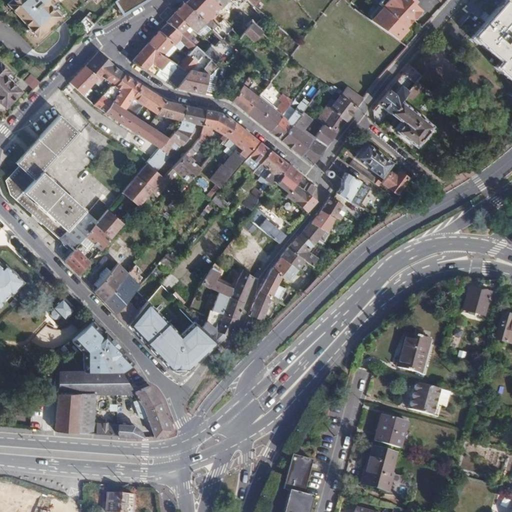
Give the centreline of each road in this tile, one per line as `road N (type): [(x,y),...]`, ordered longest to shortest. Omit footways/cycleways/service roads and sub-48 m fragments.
road 1 (residential): [(175,404),(239,327),(259,274),(324,196),(312,174)]
road 2 (unclassified): [(175,404),(0,205)]
road 3 (residential): [(96,42),(168,92),(228,108),(312,174)]
road 4 (secondary): [(379,273),(240,432)]
road 5 (primary): [(379,273),(225,417)]
road 6 (primary): [(186,442),(144,450),(0,440)]
road 7 (primary): [(0,462),(178,467)]
road 8 (residential): [(356,120),(456,0)]
road 9 (residential): [(324,511),(360,374)]
road 10 (primary): [(380,305),(437,272),(511,271)]
road 11 (unclassified): [(0,134),(96,42)]
road 12 (primary): [(294,399),(380,305)]
road 13 (secondary): [(241,511),(294,399)]
